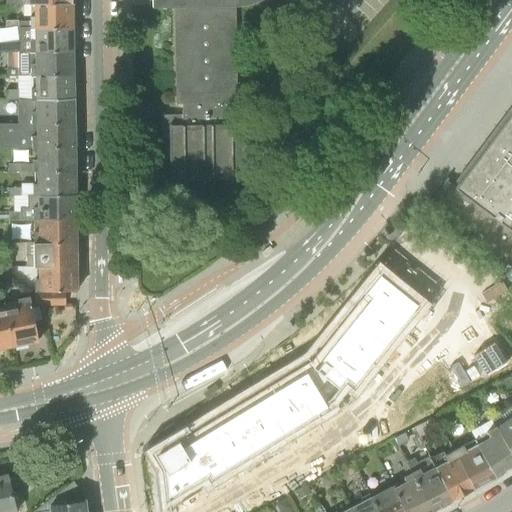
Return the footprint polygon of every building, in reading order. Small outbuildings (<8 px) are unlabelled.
[(150,0),(150,6),(174,5),(176,103),(182,103),(182,113),(161,114),(161,138),(169,138),(170,183),(172,183),(172,178),(244,176),(244,181),(246,181),(245,122),(243,122),(243,124),(232,124),(231,102),(238,102),(236,10),(236,1),(243,0),(246,0),(150,0)] [(32,15),(30,15),(30,19),(30,28),(72,26),(71,2),(31,5),(32,15)] [(18,28),(18,19),(4,20),(5,28),(18,28)] [(0,51),(7,51),(18,51),(72,50),(72,26),(30,28),(18,28),(5,28),(0,28),(0,51)] [(18,68),(7,69),(7,76),(17,76),(31,75),(32,75),(73,74),(72,50),(18,51),(18,68)] [(73,74),(32,75),(33,87),(33,99),(73,98),(73,74)] [(18,99),(18,89),(6,89),(6,99),(16,99),(18,99)] [(18,99),(16,99),(17,123),(74,122),(73,98),(33,99),(18,99)] [(511,110),(455,187),(447,180),(448,178),(447,176),(443,181),(444,182),(440,189),(435,194),(431,200),(426,206),(425,208),(508,270),(506,273),(511,278),(511,110)] [(0,147),(34,147),(74,146),(74,122),(17,123),(8,123),(0,123),(0,147)] [(38,171),(75,170),(74,146),(34,147),(34,163),(9,164),(9,171),(38,171)] [(39,182),(32,182),(33,195),(35,195),(75,194),(75,170),(38,171),(39,182)] [(20,195),(20,187),(9,187),(9,195),(19,195),(20,195)] [(20,211),(10,211),(10,219),(35,219),(76,218),(75,194),(35,195),(35,207),(20,207),(20,211)] [(35,230),(33,230),(33,242),(76,241),(76,218),(35,219),(35,230)] [(33,242),(26,242),(27,266),(40,266),(76,266),(76,241),(33,242)] [(11,267),(0,266),(0,273),(11,274),(11,267)] [(34,290),(35,290),(65,290),(77,290),(76,266),(40,266),(41,278),(34,278),(34,290)] [(307,363),(156,453),(169,474),(170,495),(209,471),(212,476),(328,406),(325,400),(337,385),(344,377),(353,383),(416,305),(378,274),(307,363)] [(65,290),(35,291),(35,306),(66,306),(65,290)] [(6,306),(14,346),(38,341),(29,296),(18,298),(19,303),(6,306)] [(0,348),(14,346),(6,306),(0,307),(0,348)] [(504,391),(511,385),(511,380),(509,376),(499,382),(504,391)] [(477,394),(463,401),(470,414),(484,407),(477,394)] [(443,428),(452,423),(447,413),(437,418),(443,428)] [(511,414),(496,425),(495,425),(511,453),(511,414)] [(438,425),(433,416),(424,421),(429,430),(438,425)] [(511,465),(511,453),(495,425),(486,430),(487,433),(475,438),(495,476),(511,465)] [(408,440),(404,432),(393,438),(398,446),(408,440)] [(495,476),(475,438),(452,450),(473,489),(495,476)] [(473,489),(452,450),(445,454),(442,449),(429,456),(452,501),(473,489)] [(452,501),(429,456),(417,462),(414,458),(406,462),(411,471),(431,511),(452,501)] [(353,461),(357,470),(366,465),(361,457),(353,461)] [(357,470),(353,461),(344,466),(349,474),(357,470)] [(330,486),(336,483),(330,471),(319,478),(323,484),(330,486)] [(405,480),(394,486),(406,511),(430,511),(431,511),(411,471),(402,475),(405,480)] [(7,476),(0,477),(0,511),(15,511),(12,495),(18,493),(14,475),(7,477),(7,476)] [(73,481),(36,509),(36,511),(86,511),(85,500),(83,495),(73,481)] [(406,511),(394,486),(392,487),(391,484),(370,495),(378,511),(406,511)] [(300,499),(311,493),(306,485),(295,490),(300,499)] [(378,511),(370,495),(369,492),(360,497),(362,500),(350,506),(352,511),(378,511)] [(284,511),(293,508),(287,497),(276,503),(280,511),(284,511)]
